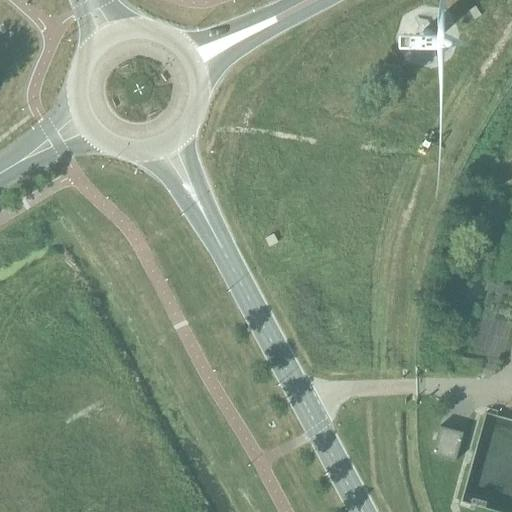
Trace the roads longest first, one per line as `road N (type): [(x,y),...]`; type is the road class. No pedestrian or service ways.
road 1 (tertiary): [(364,511),(168,145)]
road 2 (tertiary): [(311,0),(191,62)]
